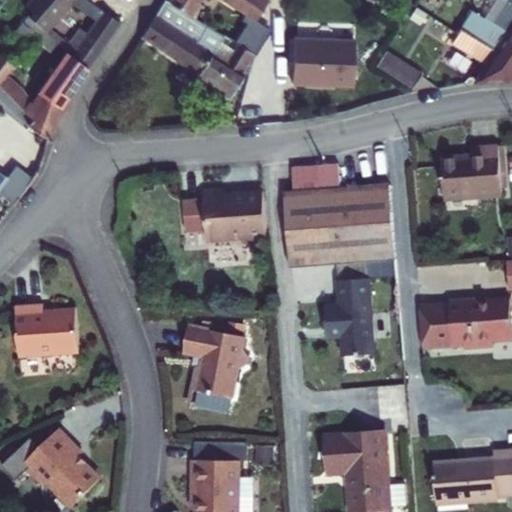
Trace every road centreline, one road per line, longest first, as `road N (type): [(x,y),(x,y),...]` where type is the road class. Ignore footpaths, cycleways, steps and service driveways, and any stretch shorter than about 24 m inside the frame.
road 1 (residential): [(67,185),(141,371),(147,414),(139,511)]
road 2 (residential): [(393,120),(264,143),(122,155),(67,185)]
road 3 (residential): [(393,120),(412,415),(430,414)]
road 4 (residential): [(148,0),(71,116),(67,185)]
road 5 (residential): [(511,100),(393,120)]
